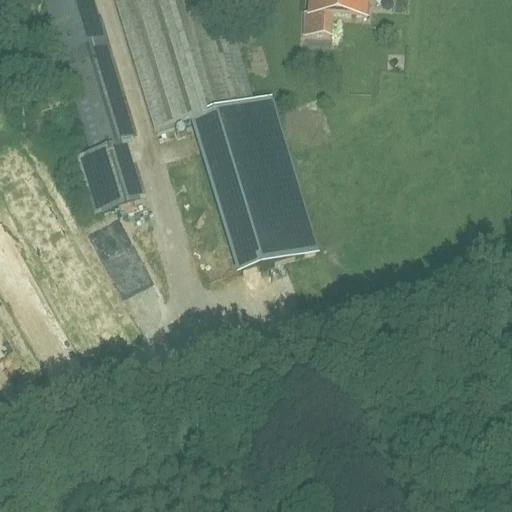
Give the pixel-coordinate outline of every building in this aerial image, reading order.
[(61,56),(92,157),(78,161),(96,220),(135,208),(117,149),(128,146),(92,28),(99,26),(91,0),(59,0),(45,4),(51,25),(47,26),(51,41),(56,39),(61,56)] [(114,0),(156,138),(194,126),(240,277),(314,255),(268,101),(251,106),(219,2),(223,0),(225,7),(254,0),(114,0)] [(308,0),(308,17),(305,17),(304,38),(329,40),(331,18),(366,20),(366,0),(308,0)] [(20,184),(82,300),(109,285),(46,170),(20,184)] [(27,242),(0,257),(0,263),(34,323),(63,307),(27,242)]
